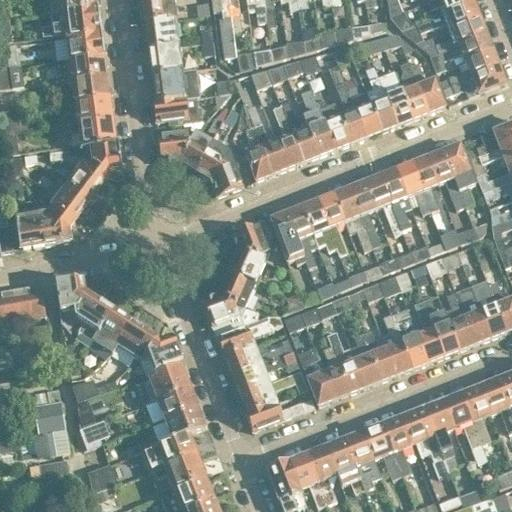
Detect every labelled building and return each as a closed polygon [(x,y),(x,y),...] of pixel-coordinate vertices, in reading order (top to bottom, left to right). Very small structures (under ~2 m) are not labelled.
[(96,0),(48,0),(50,19),(98,12),(98,10),(100,8),(99,2),(97,1),(96,0)] [(143,27),(175,23),(171,0),(153,0),(142,2),(143,11),(141,12),(143,27)] [(236,59),(232,23),(228,0),(210,0),(213,17),(222,16),(223,24),(219,25),(223,64),(236,62),(236,59)] [(238,3),(245,2),(244,0),(228,0),(232,23),(240,22),(238,3)] [(258,30),(266,29),(262,0),(244,0),(245,2),(247,17),(256,16),(258,30)] [(278,0),(262,0),(266,29),(266,34),(276,33),(272,5),(279,4),(278,0)] [(296,0),(278,0),(279,4),(280,8),(289,7),(290,15),(298,14),(296,0)] [(313,4),(312,0),(296,0),(298,14),(307,13),(306,4),(313,4)] [(329,0),(312,0),(313,4),(322,2),(323,11),(331,10),(331,8),(329,0)] [(329,0),(331,8),(331,10),(340,9),(339,0),(341,0),(329,0)] [(363,0),(364,5),(365,13),(376,11),(374,0),(363,0)] [(389,21),(402,16),(395,0),(393,0),(387,3),(389,21)] [(425,25),(474,7),(471,0),(442,0),(427,6),(430,14),(422,17),(425,25)] [(412,30),(400,35),(407,42),(414,47),(423,44),(420,37),(448,26),(451,33),(480,22),(474,7),(425,25),(412,30)] [(210,20),(208,8),(196,9),(197,21),(210,20)] [(52,30),(41,32),(42,42),(63,39),(63,43),(101,38),(100,24),(102,22),(101,16),(98,15),(98,12),(50,19),(52,30)] [(402,16),(389,21),(389,23),(400,35),(412,30),(402,16)] [(430,61),(487,39),(480,22),(451,33),(454,42),(436,50),(423,54),(429,59),(430,61)] [(149,54),(178,50),(175,23),(143,27),(145,44),(147,44),(149,54)] [(387,37),(386,27),(369,30),(369,31),(368,31),(369,41),(387,37)] [(368,31),(352,33),(354,45),(369,41),(368,31)] [(352,33),(335,36),(338,50),(354,45),(352,33)] [(213,46),(212,35),(199,37),(201,47),(213,46)] [(0,40),(1,47),(12,46),(10,36),(0,37),(0,40)] [(335,36),(318,44),(319,55),(338,50),(335,36)] [(63,43),(66,64),(104,59),(104,57),(106,56),(105,49),(103,48),(101,38),(63,43)] [(487,39),(430,61),(437,78),(445,74),(443,67),(461,60),(464,66),(493,55),(487,39)] [(405,59),(405,58),(399,42),(396,40),(382,44),(386,56),(402,51),(405,59)] [(415,55),(399,42),(405,58),(415,55)] [(318,44),(302,47),(304,59),(319,55),(318,44)] [(370,60),(386,56),(382,44),(365,49),(368,56),(370,60)] [(202,61),(215,59),(213,46),(201,47),(202,61)] [(285,49),(286,54),(287,64),(304,59),(302,47),(285,49)] [(352,62),(368,56),(365,49),(349,53),(352,62)] [(0,72),(8,72),(5,50),(0,51),(0,72)] [(148,65),(150,81),(181,77),(181,75),(178,50),(149,54),(150,64),(148,65)] [(353,64),(352,62),(349,53),(333,58),(338,70),(353,64)] [(286,54),(270,59),(271,68),(287,64),(286,54)] [(467,74),(439,85),(442,93),(450,90),(450,89),(499,70),(493,55),(464,66),(467,74)] [(254,73),(271,68),(270,59),(269,56),(252,58),(254,73)] [(252,57),(236,59),(236,62),(238,77),(254,73),(252,58),(252,57)] [(66,64),(55,66),(58,87),(69,86),(107,81),(106,71),(108,69),(107,63),(105,62),(104,59),(66,64)] [(322,73),(317,62),(301,66),(305,77),(306,80),(322,73)] [(284,71),(289,83),(305,77),(301,66),(284,71)] [(428,118),(410,71),(409,67),(399,71),(402,78),(400,85),(398,86),(412,125),(428,118)] [(410,71),(428,118),(445,112),(434,84),(426,87),(419,68),(410,71)] [(8,72),(0,72),(0,94),(7,94),(24,92),(21,70),(19,70),(8,72)] [(338,70),(329,73),(346,120),(340,122),(350,149),(365,143),(348,96),(344,87),(338,70)] [(468,102),(506,88),(499,70),(450,89),(450,90),(442,93),(446,101),(465,94),(468,102)] [(268,76),(273,89),(289,83),(284,71),(268,76)] [(195,73),(181,75),(181,77),(150,81),(152,97),(154,97),(155,107),(199,101),(195,73)] [(268,76),(251,80),(257,95),(273,89),(268,76)] [(378,84),(397,131),(412,125),(398,86),(394,77),(378,84)] [(107,81),(69,86),(72,107),(110,102),(109,99),(112,98),(111,92),(108,91),(107,81)] [(228,87),(228,84),(218,85),(219,97),(229,96),(228,87)] [(373,96),(366,98),(381,137),(397,131),(378,84),(370,87),(369,87),(373,96)] [(355,93),(348,96),(365,143),(381,137),(366,98),(359,101),(355,93)] [(316,107),(313,98),(312,95),(301,99),(309,120),(304,122),(319,161),(334,155),(316,107)] [(229,96),(219,97),(219,100),(214,100),(215,114),(229,97),(229,96)] [(199,101),(155,107),(153,107),(156,127),(202,121),(200,111),(197,111),(196,103),(199,102),(199,101)] [(110,105),(110,102),(72,107),(74,129),(113,124),(111,113),(114,112),(113,105),(110,105)] [(324,104),(316,107),(334,155),(350,149),(340,122),(335,109),(327,112),(324,104)] [(243,107),(235,137),(245,136),(253,158),(246,161),(256,186),(272,180),(246,114),(243,107)] [(282,112),(303,167),(319,161),(304,122),(295,125),(288,107),(281,110),(282,112)] [(198,137),(180,167),(195,175),(224,127),(231,114),(226,111),(217,122),(205,142),(198,137)] [(246,114),(272,180),(288,173),(277,146),(269,149),(254,111),(246,114)] [(288,173),(303,167),(282,112),(273,115),(284,143),(277,146),(288,173)] [(16,114),(0,116),(0,132),(1,138),(12,137),(15,137),(19,136),(18,130),(16,114)] [(82,149),(83,153),(116,149),(115,142),(117,141),(116,134),(114,133),(113,124),(74,129),(67,130),(69,140),(76,139),(77,150),(82,149)] [(210,184),(227,156),(219,151),(231,131),(224,127),(195,175),(210,184)] [(470,165),(511,147),(511,128),(480,141),(484,150),(467,156),(470,165)] [(180,167),(198,137),(196,136),(158,141),(161,168),(162,168),(179,166),(180,167)] [(15,137),(1,138),(4,159),(17,158),(15,137)] [(505,169),(511,166),(511,147),(470,165),(476,181),(484,177),(481,169),(501,161),(505,169)] [(118,148),(116,149),(83,153),(85,167),(93,166),(94,170),(108,181),(111,178),(121,176),(122,176),(118,148)] [(460,149),(444,155),(466,209),(473,207),(467,190),(474,187),(460,149)] [(444,155),(428,161),(439,188),(445,186),(456,214),(466,209),(444,155)] [(217,201),(242,191),(229,157),(227,156),(210,184),(210,185),(217,200),(217,201)] [(49,167),(61,165),(60,157),(48,159),(49,167)] [(24,170),(36,169),(35,161),(23,162),(24,170)] [(431,191),(439,188),(428,161),(412,168),(431,215),(439,212),(431,191)] [(21,162),(9,164),(10,171),(22,169),(21,162)] [(83,168),(67,189),(90,206),(91,203),(94,204),(97,199),(96,196),(108,181),(94,170),(93,166),(85,167),(83,168)] [(482,196),(511,184),(511,166),(505,169),(507,177),(487,184),(484,177),(476,181),(482,196)] [(412,168),(397,174),(408,200),(414,198),(422,219),(431,215),(412,168)] [(22,169),(10,171),(11,179),(23,178),(22,169)] [(412,211),(408,200),(397,174),(381,180),(403,234),(411,231),(404,214),(412,211)] [(381,180),(366,186),(376,213),(383,210),(394,239),(403,235),(403,234),(381,180)] [(57,182),(46,196),(56,203),(50,210),(52,220),(56,219),(71,230),(83,215),(85,215),(89,210),(88,208),(90,206),(67,189),(57,182)] [(10,194),(18,193),(17,183),(9,184),(10,194)] [(511,184),(482,196),(486,205),(511,194),(511,184)] [(368,216),(376,213),(366,186),(350,192),(373,252),(381,249),(368,216)] [(373,252),(350,192),(334,198),(344,225),(349,236),(355,234),(363,256),(373,252)] [(336,229),(344,225),(334,198),(319,204),(337,252),(340,259),(347,256),(336,229)] [(11,201),(0,202),(0,215),(13,213),(11,201)] [(337,252),(319,204),(303,211),(318,250),(325,247),(328,255),(337,252)] [(491,230),(511,222),(511,212),(500,217),(497,210),(489,213),(491,219),(491,230)] [(288,217),(306,264),(308,271),(316,268),(311,253),(318,250),(303,211),(288,217)] [(298,267),(306,264),(288,217),(270,223),(287,267),(296,263),(298,267)] [(19,254),(45,250),(40,222),(39,219),(14,223),(15,229),(19,254)] [(68,234),(71,230),(56,219),(52,220),(40,222),(45,250),(70,245),(70,244),(68,234)] [(511,222),(491,230),(492,237),(496,248),(503,245),(500,236),(511,231),(511,222)] [(237,253),(265,264),(268,256),(277,253),(278,253),(267,225),(232,238),(232,239),(237,253)] [(486,235),(487,225),(475,230),(479,241),(483,239),(486,235)] [(15,229),(0,231),(0,255),(0,257),(19,254),(15,229)] [(475,230),(458,236),(462,248),(479,241),(475,230)] [(462,248),(458,236),(457,237),(455,232),(441,238),(447,254),(462,248)] [(442,246),(427,251),(431,260),(447,254),(441,238),(439,239),(442,246)] [(502,264),(511,259),(511,249),(506,252),(503,245),(496,248),(502,264)] [(415,266),(431,260),(427,251),(427,249),(411,256),(412,258),(415,266)] [(238,253),(228,277),(255,288),(265,264),(237,253),(238,253)] [(464,253),(458,255),(463,266),(468,264),(464,253)] [(463,266),(458,255),(442,262),(446,273),(463,266)] [(412,258),(396,264),(399,272),(415,266),(412,258)] [(511,259),(502,264),(505,273),(511,269),(511,259)] [(399,272),(396,264),(395,261),(378,267),(379,268),(383,279),(399,272)] [(447,274),(446,273),(442,262),(426,268),(428,275),(430,280),(447,274)] [(363,274),(364,276),(367,285),(383,279),(379,268),(363,274)] [(413,281),(428,275),(426,268),(410,274),(413,281)] [(490,270),(482,273),(486,284),(507,337),(511,334),(511,303),(505,306),(490,270)] [(367,285),(364,276),(349,282),(352,291),(367,285)] [(406,276),(394,280),(400,294),(400,295),(412,291),(406,276)] [(255,288),(228,277),(217,300),(245,311),(250,298),(255,288)] [(378,286),(383,299),(384,301),(400,294),(394,280),(378,286)] [(349,282),(333,288),(336,297),(352,291),(349,282)] [(83,285),(83,284),(55,288),(62,326),(75,324),(74,315),(78,315),(89,298),(85,296),(83,285)] [(470,290),(491,343),(507,337),(486,284),(470,290)] [(336,297),(333,288),(332,286),(316,292),(317,294),(321,303),(336,297)] [(367,305),(383,299),(378,286),(362,293),(367,305)] [(41,290),(27,293),(32,323),(46,320),(41,290)] [(455,296),(476,349),(491,343),(470,290),(455,296)] [(20,325),(32,323),(27,293),(14,295),(20,325)] [(317,294),(301,300),(304,309),(321,303),(317,294)] [(7,327),(20,325),(14,295),(2,297),(6,327),(7,327)] [(346,299),(350,308),(360,304),(356,295),(346,299)] [(285,301),(304,309),(301,300),(299,301),(298,296),(294,298),(285,301)] [(444,315),(460,355),(476,349),(455,296),(445,299),(450,312),(444,315)] [(104,308),(89,298),(78,315),(74,315),(75,324),(83,329),(78,336),(94,345),(98,338),(113,314),(112,313),(112,311),(107,307),(104,308)] [(331,305),(336,317),(351,311),(350,308),(346,299),(331,305)] [(217,300),(202,306),(216,341),(246,329),(242,318),(245,311),(217,300)] [(291,315),(304,309),(285,301),(291,315)] [(422,305),(444,362),(460,355),(444,315),(436,318),(430,302),(422,305)] [(331,305),(316,311),(321,323),(336,317),(331,305)] [(416,337),(428,368),(444,362),(422,305),(413,308),(423,334),(416,337)] [(316,311),(300,317),(305,329),(321,323),(316,311)] [(116,316),(113,314),(98,338),(94,345),(93,347),(112,359),(117,351),(133,327),(124,321),(123,318),(118,314),(116,316)] [(399,315),(391,318),(412,374),(428,368),(416,337),(409,320),(402,323),(399,315)] [(288,336),(305,329),(300,317),(284,324),(288,336)] [(380,339),(384,349),(397,380),(412,374),(391,318),(382,322),(388,336),(380,339)] [(267,325),(217,344),(224,362),(226,361),(253,350),(249,341),(282,329),(278,321),(266,321),(267,325)] [(134,327),(133,327),(117,351),(140,365),(149,362),(148,359),(158,343),(142,332),(142,329),(136,326),(134,327)] [(29,352),(41,350),(50,348),(47,328),(33,330),(35,337),(26,339),(29,352)] [(361,337),(381,386),(397,380),(384,349),(378,352),(371,334),(361,337)] [(331,350),(350,398),(366,392),(350,352),(342,354),(335,336),(327,339),(331,350)] [(350,352),(366,392),(381,386),(361,337),(353,340),(357,349),(350,352)] [(158,343),(148,359),(149,362),(155,377),(156,380),(181,370),(180,368),(183,367),(173,341),(161,345),(158,343)] [(226,361),(233,380),(292,356),(287,343),(281,345),(283,349),(274,352),(270,355),(256,360),(253,350),(226,361)] [(65,349),(67,359),(74,358),(72,348),(65,349)] [(322,374),(334,405),(350,398),(331,350),(322,353),(329,371),(322,374)] [(297,358),(318,411),(334,405),(322,374),(313,351),(297,358)] [(292,356),(233,380),(241,399),(268,388),(263,377),(296,365),(292,356)] [(68,364),(70,380),(79,379),(77,363),(75,363),(68,364)] [(149,385),(136,390),(144,410),(157,405),(190,392),(187,384),(188,381),(184,371),(182,372),(181,370),(156,380),(156,382),(149,385)] [(241,399),(248,418),(275,407),(271,397),(294,388),(298,398),(308,395),(300,376),(268,388),(241,399)] [(511,377),(498,383),(511,418),(511,377)] [(511,436),(511,418),(498,383),(480,390),(491,419),(500,415),(509,438),(511,436)] [(106,389),(98,392),(94,384),(72,390),(77,408),(109,396),(106,389)] [(116,385),(106,389),(109,396),(118,392),(116,385)] [(481,422),(491,419),(480,390),(461,398),(481,449),(490,445),(481,422)] [(157,405),(164,425),(199,412),(199,411),(197,410),(199,408),(196,402),(193,401),(190,392),(157,405)] [(58,394),(47,396),(49,408),(61,406),(58,394)] [(487,465),(481,449),(461,398),(442,405),(453,433),(463,430),(477,468),(487,465)] [(275,407),(248,418),(246,419),(253,436),(315,412),(311,402),(278,415),(275,407)] [(453,433),(442,405),(424,413),(448,475),(458,471),(445,437),(453,433)] [(49,408),(37,410),(42,438),(66,434),(61,406),(49,408)] [(199,412),(164,425),(172,445),(191,438),(205,432),(202,423),(204,420),(201,414),(199,414),(199,412)] [(405,420),(401,421),(412,450),(416,448),(421,460),(430,457),(434,467),(432,467),(438,482),(449,478),(448,475),(424,413),(409,418),(405,420)] [(92,417),(78,422),(80,434),(95,429),(97,428),(92,417)] [(401,421),(381,429),(401,480),(410,477),(401,453),(412,450),(401,421)] [(95,429),(80,434),(84,445),(85,449),(100,443),(95,429)] [(391,484),(401,480),(381,429),(363,436),(374,464),(382,461),(391,484)] [(363,436),(344,444),(364,495),(373,492),(371,486),(381,483),(374,464),(363,436)] [(143,456),(142,457),(150,477),(153,476),(197,459),(193,449),(195,447),(191,438),(172,445),(159,450),(143,456)] [(364,495),(344,444),(325,451),(336,479),(340,490),(350,487),(354,499),(364,495)] [(140,448),(124,454),(127,462),(142,457),(143,456),(140,448)] [(336,479),(325,451),(307,458),(327,510),(337,506),(328,482),(336,479)] [(317,511),(320,511),(327,510),(307,458),(288,465),(299,494),(309,490),(317,511)] [(197,459),(153,476),(155,483),(166,479),(171,491),(173,496),(206,483),(204,479),(204,476),(205,474),(203,468),(200,467),(197,459)] [(64,465),(39,470),(41,482),(70,477),(67,465),(64,465)] [(299,494),(288,465),(267,474),(282,511),(300,511),(305,510),(299,494)] [(92,499),(111,492),(119,489),(111,468),(88,477),(92,499)] [(498,493),(511,488),(511,474),(493,482),(498,493)] [(173,496),(161,501),(164,511),(191,511),(214,503),(210,494),(212,492),(210,485),(207,485),(206,483),(173,496)] [(118,511),(111,492),(92,499),(94,511),(118,511)] [(450,511),(461,508),(458,500),(439,508),(440,511),(450,511)] [(191,511),(217,511),(214,503),(191,511)]
